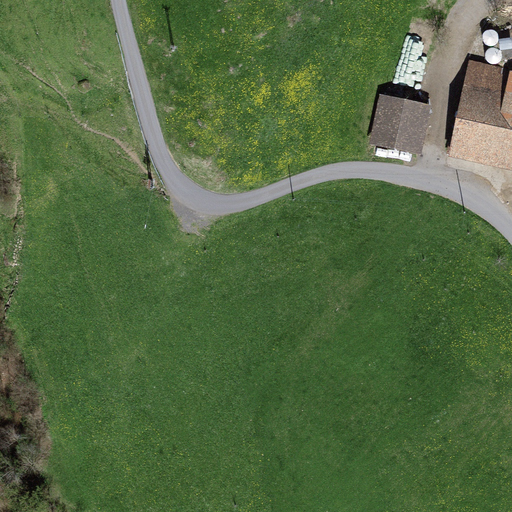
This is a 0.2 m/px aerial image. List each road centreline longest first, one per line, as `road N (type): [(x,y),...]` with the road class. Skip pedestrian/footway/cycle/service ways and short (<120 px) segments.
road 1 (unclassified): [(511,230),(465,195),(398,173),(339,170),(231,202),(181,188),(151,134),(118,0)]
road 2 (track): [(411,176),(400,227),(308,349),(255,441)]
